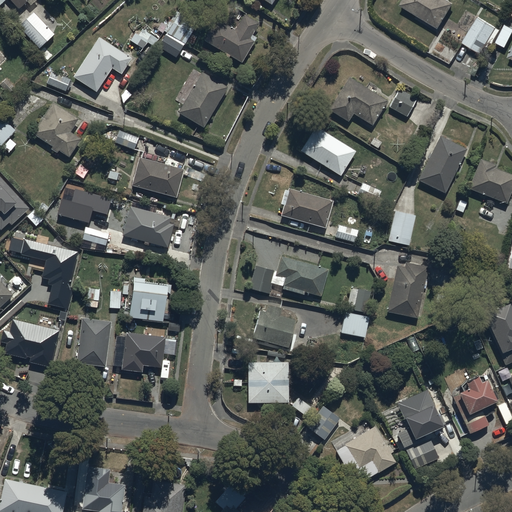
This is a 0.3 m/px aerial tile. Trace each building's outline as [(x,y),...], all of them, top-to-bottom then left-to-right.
[(7,0),(18,11),(29,0),(7,0)] [(443,0),(404,0),(401,6),(440,30),(454,6),(443,0)] [(177,13),(156,46),(176,59),(198,26),(177,13)] [(55,37),(33,14),(20,28),(42,50),(55,37)] [(256,39),(252,37),(259,24),(244,16),(235,31),(216,20),(203,44),(229,59),(241,65),(256,39)] [(478,18),(462,43),(480,54),(496,29),(478,18)] [(136,32),(129,43),(142,52),(147,45),(152,49),(158,40),(143,30),(139,35),(136,32)] [(98,39),(73,79),(97,93),(111,70),(123,77),(132,61),(98,39)] [(227,90),(202,74),(177,114),(203,130),(227,90)] [(384,98),(348,74),(327,103),(350,119),(354,113),(367,122),(384,98)] [(399,86),(388,108),(407,118),(418,96),(399,86)] [(81,140),(71,134),(79,121),(52,104),(33,135),(51,146),(48,151),(56,156),(58,153),(69,160),(81,140)] [(0,118),(0,146),(8,154),(17,146),(10,139),(15,133),(0,118)] [(357,149),(313,122),(298,146),(342,173),(357,149)] [(466,146),(431,131),(411,178),(446,193),(466,146)] [(137,139),(125,135),(120,147),(133,151),(137,139)] [(182,165),(137,154),(130,183),(176,193),(182,165)] [(511,176),(511,169),(475,157),(465,186),(504,200),(511,176)] [(86,172),(78,166),(70,177),(79,183),(86,172)] [(124,176),(105,172),(103,184),(118,188),(119,183),(122,184),(124,176)] [(0,232),(1,233),(9,225),(11,227),(29,210),(0,179),(0,232)] [(380,193),(362,185),(357,197),(374,205),(380,193)] [(332,197),(286,186),(280,213),(325,223),(332,197)] [(175,217),(127,202),(118,232),(166,246),(175,217)] [(415,216),(394,212),(389,243),(410,246),(415,216)] [(338,226),(335,240),(354,245),(358,231),(338,226)] [(108,234),(85,228),(82,241),(105,248),(108,234)] [(78,248),(23,236),(18,255),(43,260),(49,303),(64,306),(78,248)] [(328,265),(274,252),(272,261),(254,256),(246,288),(269,293),(276,284),(321,294),(328,265)] [(397,257),(385,306),(416,314),(428,264),(397,257)] [(465,263),(445,258),(441,273),(461,278),(465,263)] [(167,281),(131,276),(126,311),(162,317),(167,281)] [(460,280),(442,276),(438,292),(457,296),(460,280)] [(98,309),(99,280),(88,279),(86,308),(98,309)] [(0,309),(13,298),(0,283),(0,309)] [(358,290),(353,312),(365,314),(370,293),(358,290)] [(111,292),(110,309),(119,309),(120,293),(111,292)] [(511,355),(511,310),(507,297),(485,306),(505,358),(511,355)] [(264,311),(259,306),(250,332),(286,344),(294,318),(280,314),(280,303),(268,303),(264,311)] [(345,314),(341,334),(364,339),(369,319),(345,314)] [(110,318),(80,315),(75,358),(105,362),(110,318)] [(167,331),(123,330),(122,364),(166,365),(167,331)] [(285,360),(245,360),(245,399),(285,399),(285,360)] [(495,396),(483,372),(446,391),(467,434),(489,423),(480,404),(495,396)] [(427,389),(395,402),(408,436),(440,423),(427,389)] [(311,408),(297,398),(290,407),(304,417),(311,408)] [(340,420),(322,406),(306,428),(324,441),(340,420)] [(392,459),(371,429),(341,449),(362,480),(392,459)] [(88,468),(83,511),(95,511),(120,511),(124,487),(107,485),(108,470),(88,468)] [(63,511),(68,495),(6,480),(0,504),(0,511),(63,511)] [(181,511),(185,485),(152,481),(150,500),(143,500),(141,511),(181,511)] [(235,511),(246,499),(230,486),(213,505),(221,511),(220,511),(235,511)]
